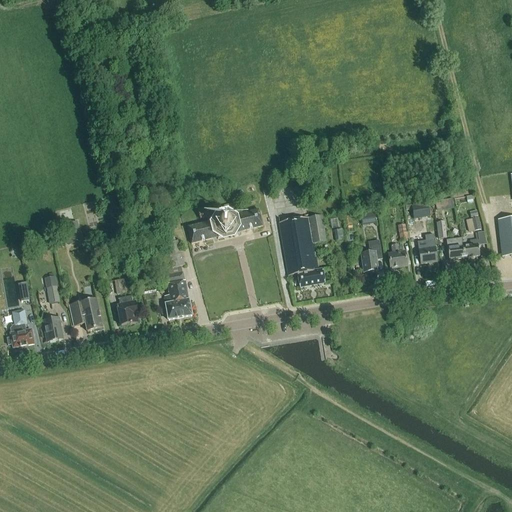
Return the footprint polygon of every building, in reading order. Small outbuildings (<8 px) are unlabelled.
[(427,203),(411,205),(413,217),(428,215),(427,203)] [(212,218),(210,208),(196,211),(198,220),(212,218)] [(237,233),(262,227),(258,211),(233,217),(233,215),(213,220),(213,222),(188,228),(192,245),(217,238),(217,240),(238,235),(237,233)] [(375,224),(374,212),(361,213),(362,225),(375,224)] [(322,217),(309,219),(279,224),(288,277),(297,275),(299,289),(325,284),(322,271),(318,271),(317,263),(314,245),(326,243),(322,217)] [(481,230),(479,218),(471,220),(474,232),(481,230)] [(511,219),(498,221),(502,258),(511,256),(511,219)] [(82,241),(77,222),(63,225),(69,245),(82,241)] [(438,240),(447,238),(444,222),(436,223),(438,240)] [(401,243),(408,242),(405,226),(398,227),(401,243)] [(420,265),(437,262),(435,246),(438,245),(437,237),(427,238),(428,249),(418,250),(420,265)] [(462,240),(453,241),(447,242),(448,251),(450,261),(465,259),(463,247),(462,240)] [(471,246),(463,247),(465,259),(480,256),(477,241),(471,242),(471,246)] [(184,282),(182,273),(181,273),(180,268),(183,267),(176,243),(161,247),(168,271),(169,276),(166,276),(169,296),(165,297),(166,305),(169,321),(192,317),(185,282),(184,282)] [(377,261),(381,261),(378,243),(368,245),(370,254),(361,256),(364,274),(378,272),(377,261)] [(390,247),(392,255),(389,256),(391,270),(407,267),(405,253),(402,253),(401,247),(399,247),(398,245),(390,247)] [(59,303),(55,277),(44,279),(49,305),(59,303)] [(129,294),(126,280),(113,282),(116,296),(129,294)] [(26,284),(18,285),(21,302),(29,301),(26,284)] [(135,311),(137,311),(136,303),(132,304),(131,297),(119,300),(120,306),(118,307),(122,327),(137,324),(135,311)] [(87,333),(94,331),(95,333),(103,331),(96,300),(69,306),(74,327),(85,325),(87,333)] [(25,326),(27,325),(25,312),(13,314),(12,315),(14,326),(12,326),(10,330),(11,338),(6,339),(8,347),(12,346),(13,349),(20,348),(27,347),(34,345),(31,331),(26,332),(25,326)] [(47,343),(63,340),(59,319),(43,322),(47,343)]
